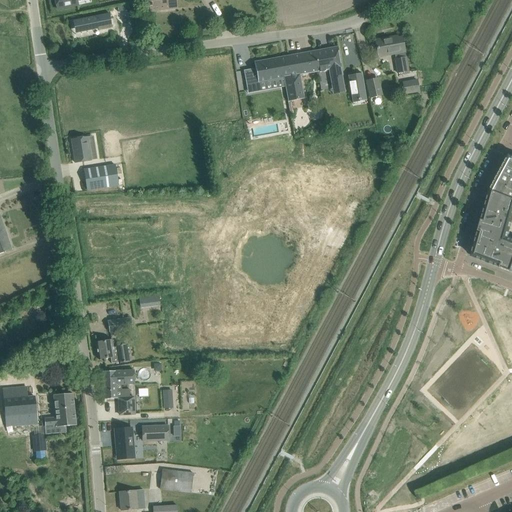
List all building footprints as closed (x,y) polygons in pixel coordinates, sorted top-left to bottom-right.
[(54,0),(57,9),(78,5),(76,0),(54,0)] [(163,10),(176,8),(175,0),(148,0),(150,10),(163,9),(163,10)] [(109,13),(72,21),(73,22),(78,20),(81,31),(98,28),(98,30),(112,28),(109,13)] [(391,38),(375,41),(377,53),(378,56),(394,53),(397,73),(408,71),(402,38),(391,40),(391,38)] [(253,69),(243,70),(246,87),(247,87),(247,91),(253,90),(259,89),(258,83),(283,78),(284,81),(283,81),(283,83),(284,83),(285,87),(288,101),(304,98),(299,75),(318,72),(331,69),(333,82),(331,83),(331,86),(343,84),(337,48),(315,52),(313,52),(288,57),(280,58),(254,63),(255,69),(253,70),(253,69)] [(376,80),(366,82),(369,97),(379,95),(376,80)] [(409,89),(404,90),(405,95),(418,92),(416,80),(407,81),(409,89)] [(88,137),(71,140),(75,163),(92,161),(88,137)] [(490,191),(471,257),(511,272),(511,273),(511,272),(511,240),(508,239),(511,223),(511,156),(510,156),(509,156),(490,190),(491,190),(490,191)] [(84,170),(87,191),(118,186),(115,165),(106,166),(106,167),(84,171),(84,170)] [(0,253),(11,250),(0,217),(0,253)] [(44,241),(45,252),(50,252),(51,259),(56,258),(55,240),(44,241)] [(2,261),(6,275),(30,267),(28,261),(24,262),(22,256),(18,257),(16,251),(10,253),(12,258),(2,261)] [(147,297),(139,299),(140,307),(148,306),(147,297)] [(108,322),(109,332),(131,328),(130,318),(108,322)] [(96,343),(97,350),(98,360),(110,358),(111,364),(118,362),(118,363),(129,362),(126,344),(116,346),(116,347),(113,348),(112,340),(96,343)] [(119,415),(134,414),(133,396),(128,396),(128,387),(122,388),(122,382),(132,382),(132,370),(103,372),(104,399),(118,398),(119,415)] [(6,427),(36,424),(34,397),(28,397),(27,387),(3,389),(6,427)] [(174,408),(173,389),(164,389),(165,408),(174,408)] [(55,404),(56,418),(44,419),(45,434),(57,433),(57,427),(76,425),(72,393),(46,396),(47,405),(55,404)] [(142,427),(142,441),(168,440),(168,426),(142,427)] [(132,428),(115,430),(117,459),(134,458),(132,428)] [(44,434),(30,437),(35,462),(48,460),(44,434)] [(162,470),(160,489),(191,493),(193,473),(162,470)] [(135,491),(119,492),(121,511),(145,509),(144,501),(136,502),(135,491)]
